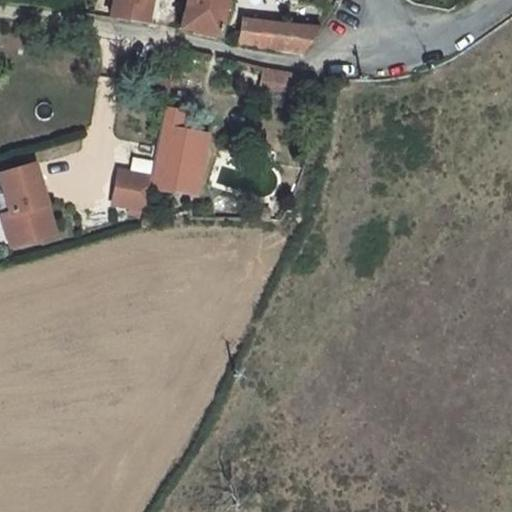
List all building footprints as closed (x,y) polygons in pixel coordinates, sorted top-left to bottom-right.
[(114,0),(111,17),(146,22),(150,0),(114,0)] [(185,0),(179,29),(218,38),(225,0),(185,0)] [(243,19),(238,42),(302,53),(320,27),(243,19)] [(290,72),(263,67),(260,82),(270,84),(270,88),(286,91),(288,83),(300,86),(302,76),(290,72)] [(166,91),(168,79),(158,77),(156,89),(166,91)] [(48,223),(30,165),(0,175),(0,189),(8,215),(0,216),(0,217),(9,247),(35,239),(32,228),(48,223)] [(143,209),(149,177),(118,171),(111,203),(143,209)] [(267,222),(268,213),(268,211),(250,210),(250,221),(263,221),(267,222)] [(35,239),(52,234),(48,223),(32,228),(35,239)]
